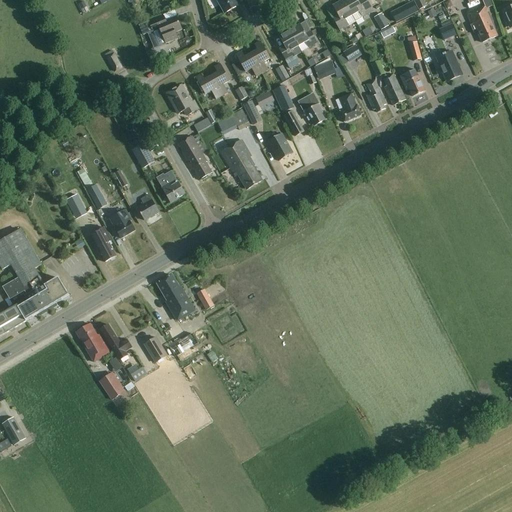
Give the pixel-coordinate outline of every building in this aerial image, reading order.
[(217,0),(225,14),(238,6),(234,0),(217,0)] [(343,0),(343,1),(355,22),(374,12),(367,0),(359,0),(357,1),(356,0),(343,0)] [(419,10),(426,7),(422,0),(416,0),(415,1),(419,10)] [(339,31),(355,22),(343,1),(332,7),(338,17),(333,20),(339,31)] [(83,13),(88,10),(84,2),(79,5),(83,13)] [(413,3),(392,13),(396,22),(417,12),(413,3)] [(498,36),(487,12),(489,11),(487,6),(468,14),(472,24),(471,25),(474,32),(477,31),(482,43),(498,36)] [(511,7),(503,12),(511,29),(511,28),(511,7)] [(433,9),(428,12),(431,19),(436,16),(433,9)] [(375,18),(381,30),(388,26),(381,14),(375,18)] [(163,16),(139,26),(143,36),(148,34),(159,29),(163,38),(165,38),(167,44),(178,40),(175,33),(182,31),(176,17),(166,22),(163,16)] [(300,25),(289,31),(298,47),(305,43),(308,49),(317,44),(313,37),(311,32),(306,35),(300,25)] [(440,31),(444,40),(456,36),(452,26),(440,31)] [(289,31),(279,37),(284,47),(279,50),(286,62),(291,59),(295,56),(295,57),(302,53),(298,47),(289,31)] [(407,39),(409,45),(416,43),(415,36),(407,39)] [(251,55),(262,74),(268,71),(265,66),(264,67),(262,64),(270,59),(260,42),(254,45),(258,51),(251,55)] [(409,45),(414,62),(421,60),(416,43),(409,45)] [(349,62),(361,55),(356,46),(343,53),(349,62)] [(328,50),(322,53),(325,59),(331,56),(328,50)] [(452,52),(437,59),(447,82),(462,75),(452,52)] [(114,72),(123,68),(115,53),(106,58),(114,72)] [(262,74),(251,55),(245,58),(242,53),(236,56),(245,73),(254,69),(255,72),(254,73),(256,77),(262,74)] [(291,59),(286,62),(290,69),(295,66),(291,59)] [(313,59),(307,62),(310,67),(316,64),(313,59)] [(314,69),(318,77),(334,70),(331,62),(314,69)] [(377,77),(384,74),(378,62),(371,65),(377,77)] [(211,77),(222,97),(228,93),(225,89),(223,90),(222,86),(230,82),(220,65),(214,68),(218,74),(211,77)] [(275,70),(282,82),(288,78),(282,67),(275,70)] [(409,90),(413,97),(425,92),(416,72),(404,77),(403,74),(400,76),(406,91),(409,90)] [(216,100),(222,97),(211,77),(205,81),(201,75),(196,78),(205,96),(213,91),(215,94),(214,95),(216,100)] [(311,85),(316,83),(313,75),(312,75),(308,77),(311,85)] [(392,107),(404,102),(406,101),(395,75),(393,76),(384,80),(388,87),(384,89),(392,107)] [(366,85),(371,94),(366,97),(373,111),(376,110),(377,114),(385,110),(383,107),(386,106),(379,91),(374,81),(366,85)] [(191,103),(182,86),(167,94),(178,115),(184,111),(187,117),(198,110),(194,102),(191,103)] [(241,101),(248,97),(243,87),(236,91),(241,101)] [(269,92),(260,96),(265,106),(274,101),(269,92)] [(325,121),(321,114),(322,113),(318,105),(313,95),(299,103),(309,121),(311,120),(314,126),(325,121)] [(356,107),(351,95),(339,100),(343,110),(339,112),(344,124),(361,116),(357,106),(356,107)] [(252,103),(244,107),(249,118),(257,114),(252,103)] [(206,114),(212,124),(217,121),(211,111),(206,114)] [(213,143),(238,128),(240,131),(249,126),(242,111),(232,115),(232,116),(206,131),(213,143)] [(284,117),(288,125),(296,138),(305,132),(297,119),(293,112),(284,117)] [(199,123),(194,126),(198,133),(203,130),(199,123)] [(260,126),(249,131),(256,145),(267,140),(260,126)] [(297,145),(303,141),(300,136),(293,140),(297,145)] [(178,146),(179,148),(180,147),(182,151),(181,152),(193,171),(194,170),(200,181),(212,174),(206,163),(207,163),(202,154),(193,138),(192,137),(178,146)] [(285,140),(271,148),(281,167),(296,159),(285,140)] [(262,182),(250,162),(253,160),(242,141),(221,153),(236,178),(238,176),(247,191),(262,182)] [(155,162),(144,144),(133,151),(143,169),(155,162)] [(77,172),(80,178),(87,175),(83,169),(77,172)] [(154,170),(144,176),(146,180),(157,173),(154,170)] [(115,174),(123,188),(128,185),(120,171),(115,174)] [(156,179),(159,183),(164,192),(171,204),(177,200),(177,199),(185,195),(178,184),(171,172),(164,176),(163,174),(156,179)] [(93,186),(90,181),(84,185),(87,190),(93,186)] [(92,198),(101,213),(106,210),(97,195),(92,198)] [(71,210),(82,204),(77,196),(67,201),(71,210)] [(144,222),(159,213),(149,196),(141,200),(144,206),(137,209),(144,222)] [(121,240),(135,232),(127,217),(113,226),(121,240)] [(79,234),(88,227),(84,222),(75,228),(79,234)] [(18,307),(26,322),(69,297),(59,279),(45,287),(35,270),(41,266),(20,230),(0,241),(0,266),(2,271),(11,266),(19,279),(3,288),(13,305),(15,304),(17,308),(18,307)] [(105,263),(107,262),(116,257),(108,243),(103,246),(100,240),(93,244),(97,250),(96,250),(100,256),(101,255),(105,263)] [(0,276),(0,286),(9,281),(5,274),(0,276)] [(179,288),(172,276),(157,285),(157,286),(158,286),(167,301),(165,302),(177,323),(195,312),(181,286),(179,288)] [(206,311),(214,306),(206,290),(198,295),(206,311)] [(18,307),(17,308),(9,312),(0,296),(0,337),(26,322),(18,307)] [(128,356),(126,352),(132,348),(127,340),(121,344),(109,325),(100,330),(119,361),(128,356)] [(96,338),(89,327),(77,334),(95,363),(110,354),(100,336),(96,338)] [(192,334),(170,348),(175,358),(177,357),(180,361),(193,353),(190,349),(198,344),(192,334)] [(144,345),(155,364),(168,356),(156,338),(144,345)] [(112,401),(121,395),(108,376),(99,382),(112,401)] [(125,387),(128,392),(135,387),(132,383),(125,387)] [(120,403),(113,407),(116,414),(124,410),(120,403)] [(2,425),(15,446),(26,440),(14,418),(2,425)] [(0,450),(1,453),(9,448),(5,441),(0,444),(0,450)]
